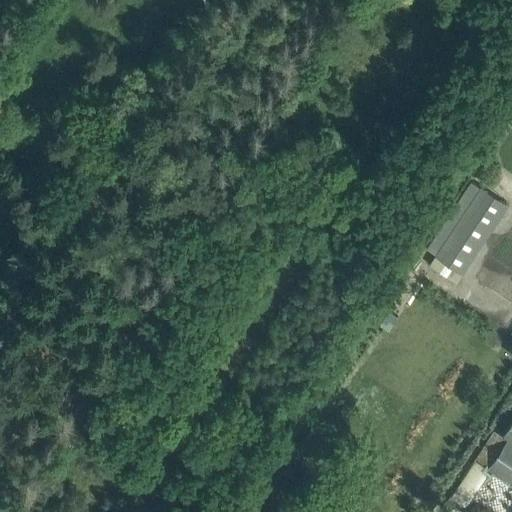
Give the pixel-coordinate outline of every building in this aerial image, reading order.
[(44,140),(42,145),(30,140),(24,153),(56,167),(62,154),(56,151),(58,146),(44,140)] [(509,203),(481,186),(440,248),(467,266),(509,203)] [(387,309),(378,322),(388,328),(396,315),(387,309)] [(511,439),(505,435),(498,430),(479,462),(511,483),(511,439)] [(474,461),(451,496),(467,506),(490,471),(474,461)]
